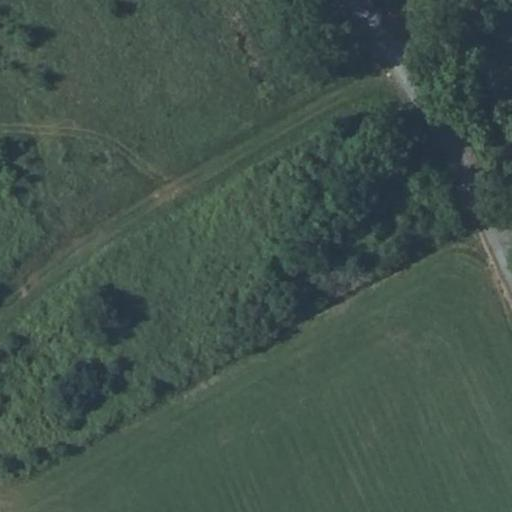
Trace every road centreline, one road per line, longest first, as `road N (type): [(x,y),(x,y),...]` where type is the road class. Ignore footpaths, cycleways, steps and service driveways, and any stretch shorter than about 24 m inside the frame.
road 1 (track): [(0,305),(129,213),(398,61)]
road 2 (unclassified): [(511,279),(453,148),(360,0)]
